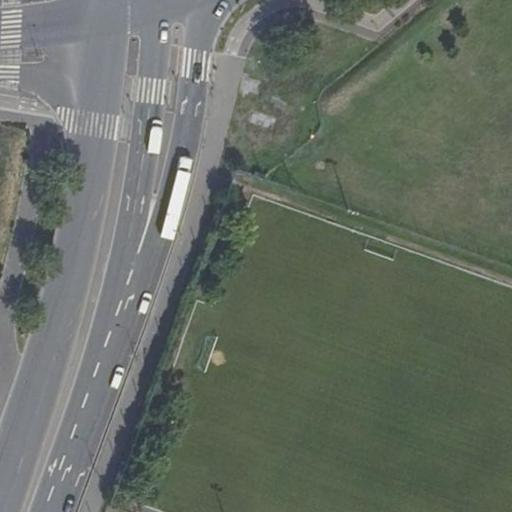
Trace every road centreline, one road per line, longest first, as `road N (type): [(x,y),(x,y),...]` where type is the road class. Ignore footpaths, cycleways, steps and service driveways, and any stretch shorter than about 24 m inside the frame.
road 1 (primary): [(101,77),(68,279),(0,490)]
road 2 (primary): [(104,392),(153,273),(212,0)]
road 3 (primary): [(104,392),(163,2)]
road 4 (primary): [(61,511),(104,392)]
